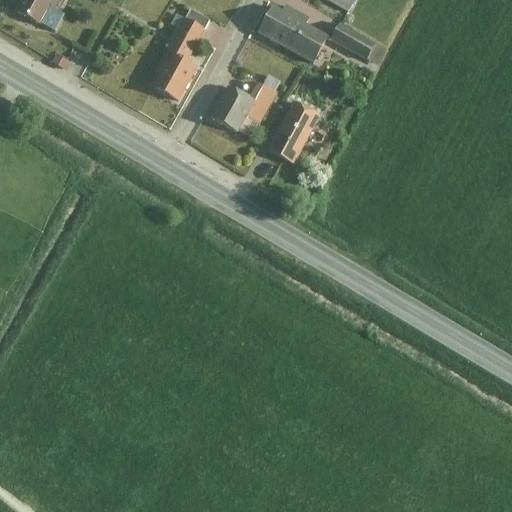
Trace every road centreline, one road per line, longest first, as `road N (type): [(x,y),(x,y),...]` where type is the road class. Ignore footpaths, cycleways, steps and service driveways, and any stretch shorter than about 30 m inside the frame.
road 1 (secondary): [(168,166),(511,370)]
road 2 (secondary): [(0,66),(168,166)]
road 3 (residential): [(168,166),(261,0)]
